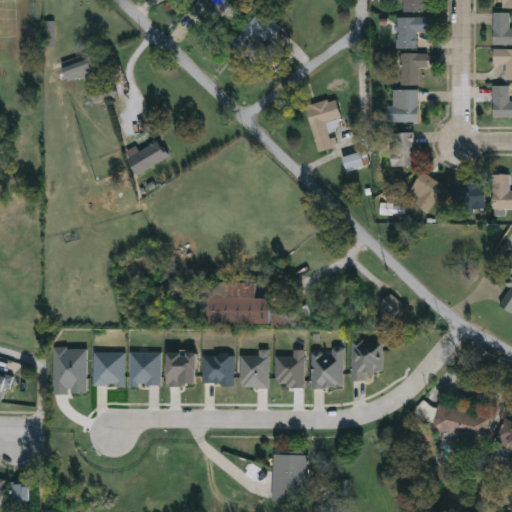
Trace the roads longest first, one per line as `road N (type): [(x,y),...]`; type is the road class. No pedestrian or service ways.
road 1 (residential): [(122,0),(416,287),(511,351)]
road 2 (residential): [(465,323),(412,388),(365,413),(158,418),(106,433)]
road 3 (residential): [(244,118),(361,28)]
